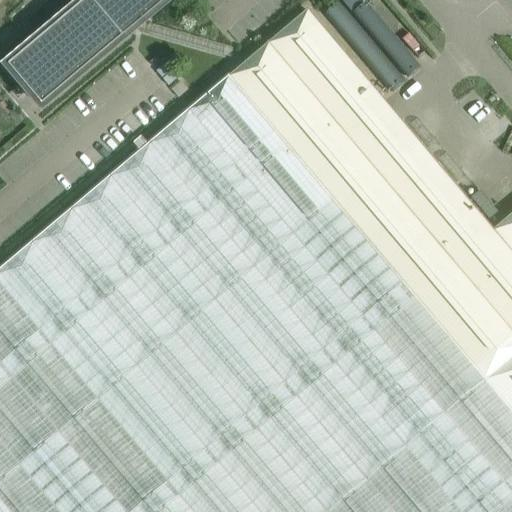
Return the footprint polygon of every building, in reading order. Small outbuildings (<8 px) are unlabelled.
[(91,0),(91,3),(82,3),(11,63),(10,72),(36,103),(44,103),(116,43),(117,34),(126,35),(166,0),(91,0)] [(363,0),(362,0),(339,0),(349,12),(363,0)] [(380,16),(398,29),(406,18),(389,5),(380,16)] [(511,511),(511,213),(492,231),(306,11),(0,269),(0,511),(511,511)] [(100,97),(106,88),(93,80),(87,90),(100,97)] [(470,198),(488,220),(497,212),(479,191),(470,198)]
